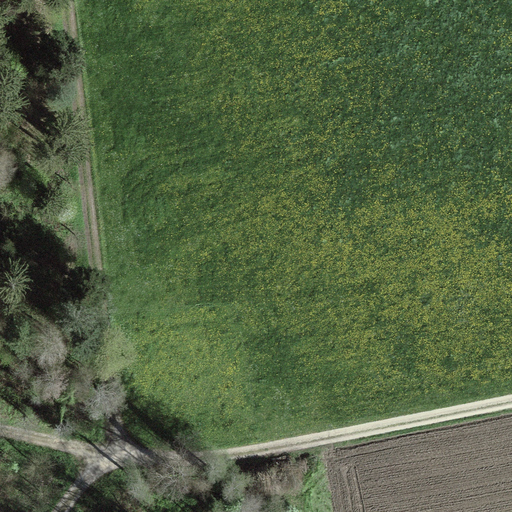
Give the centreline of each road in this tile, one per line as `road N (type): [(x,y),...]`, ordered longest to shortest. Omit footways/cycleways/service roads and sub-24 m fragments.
road 1 (track): [(57,0),(106,453),(68,511)]
road 2 (track): [(0,431),(106,453),(287,450),(511,403)]
